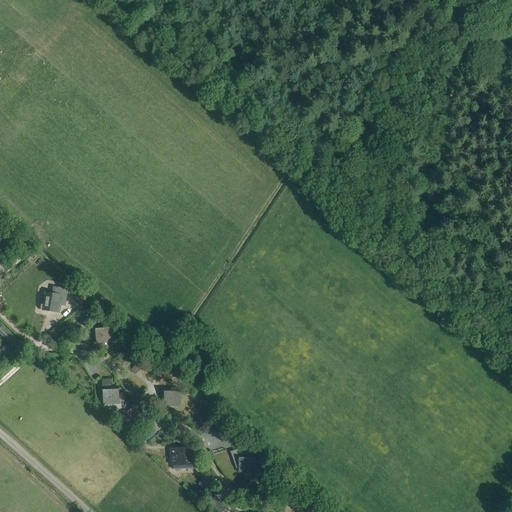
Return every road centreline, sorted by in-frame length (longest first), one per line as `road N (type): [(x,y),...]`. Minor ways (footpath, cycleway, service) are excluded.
road 1 (track): [(280,511),(234,489),(190,430),(158,425),(120,371),(100,357),(39,350),(0,382)]
road 2 (track): [(431,0),(298,166)]
